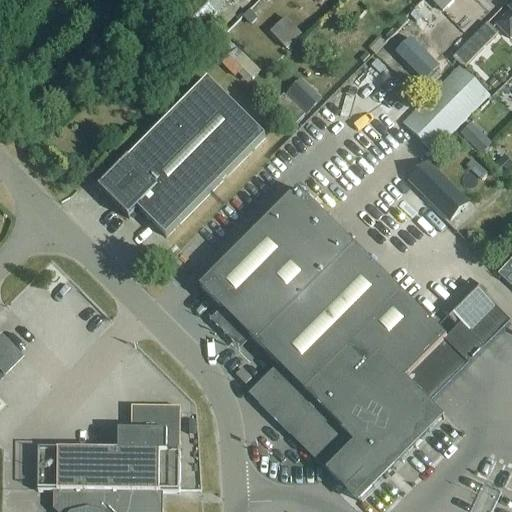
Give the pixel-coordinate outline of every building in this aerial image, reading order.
[(207,0),(186,21),(199,34),(232,0),(233,0),(238,4),(241,0),(207,0)] [(431,0),(430,1),(443,14),(456,0),(431,0)] [(510,13),(496,27),(510,41),(511,39),(511,8),(509,12),(510,13)] [(140,49),(161,27),(154,20),(146,29),(142,26),(130,39),(140,49)] [(301,38),(286,22),(271,35),(286,52),(301,38)] [(488,26),(453,61),(463,71),(498,36),(488,26)] [(237,52),(223,67),(235,78),(238,75),(242,71),(252,82),(259,74),(237,52)] [(403,126),(433,156),(490,99),(460,69),(403,126)] [(284,98),(305,119),(322,102),(301,81),(284,98)] [(99,192),(129,221),(130,221),(129,220),(138,211),(166,240),(266,140),(208,83),(129,162),(99,192)] [(494,148),(483,137),(472,147),(484,158),(494,148)] [(494,168),(503,177),(511,169),(511,165),(505,158),(494,168)] [(488,176),(473,163),(467,169),(482,183),(488,176)] [(468,206),(428,166),(411,184),(451,223),(468,206)] [(445,422),(406,383),(447,341),(298,193),(200,291),(329,419),(302,447),(359,504),(442,421),(444,423),(445,422)] [(511,278),(511,260),(498,275),(508,283),(511,278)] [(441,313),(459,330),(487,302),(469,285),(441,313)] [(236,378),(245,387),(252,381),(242,372),(236,378)] [(159,511),(160,496),(180,496),(180,493),(181,410),(132,410),(132,434),(119,434),(119,454),(39,453),(38,495),(58,495),(57,511),(159,511)]
